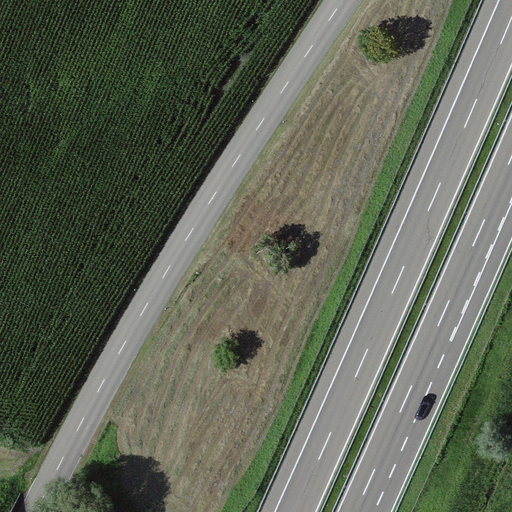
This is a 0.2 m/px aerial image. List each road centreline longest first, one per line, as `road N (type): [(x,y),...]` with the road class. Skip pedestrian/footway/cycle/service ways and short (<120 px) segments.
road 1 (tertiary): [(36,511),(138,321),(341,0)]
road 2 (motorway): [(511,19),(295,511)]
road 3 (motorway): [(417,367),(511,142)]
road 4 (motorway): [(417,367),(511,220)]
road 5 (motorway): [(353,511),(417,367)]
